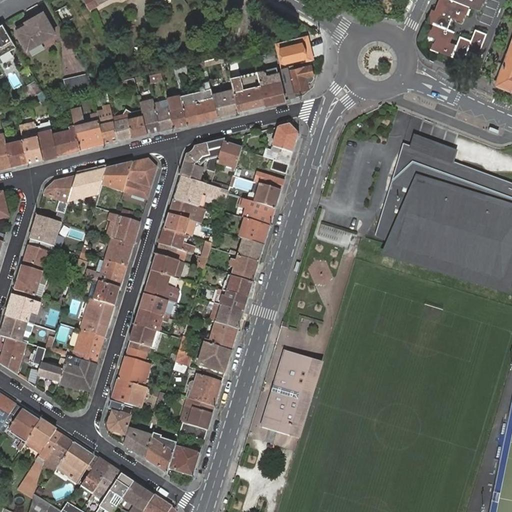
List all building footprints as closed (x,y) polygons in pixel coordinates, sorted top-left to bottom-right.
[(440,0),(436,11),(432,9),(427,21),(434,24),(432,28),(430,35),(436,37),(434,42),(432,49),(439,51),(443,53),(464,61),(468,50),(479,54),(487,34),(475,29),(474,33),(472,36),(471,40),(460,36),(458,40),(457,43),(457,45),(453,43),(450,42),(454,31),(448,28),(450,23),(452,17),(455,19),(462,21),(465,14),(468,5),(454,0),(440,0)] [(454,0),(468,5),(472,6),(475,8),(479,9),(481,10),(483,3),(484,0),(454,0)] [(56,11),(62,24),(73,18),(67,5),(56,11)] [(28,24),(17,31),(28,49),(56,33),(44,12),(26,22),(28,24)] [(264,26),(267,39),(280,36),(277,23),(264,26)] [(0,55),(16,46),(3,24),(0,25),(0,55)] [(302,44),(301,37),(275,43),(281,67),(286,66),(287,66),(286,61),(302,57),(305,56),(302,44)] [(511,42),(504,65),(499,62),(496,71),(494,70),(492,74),(500,77),(497,85),(511,90),(511,42)] [(205,60),(205,61),(206,65),(227,60),(226,55),(220,57),(211,59),(205,60)] [(205,61),(205,60),(201,62),(203,72),(204,78),(202,78),(203,82),(202,82),(204,90),(194,92),(200,121),(218,116),(213,94),(212,88),(210,80),(207,71),(206,65),(205,61)] [(188,72),(187,65),(175,68),(181,95),(182,97),(184,106),(188,124),(200,121),(194,92),(184,94),(179,74),(188,72)] [(286,66),(281,67),(289,99),(296,97),(295,92),(309,89),(308,82),(312,81),(314,78),(313,75),(314,75),(311,65),(287,71),(286,66)] [(277,68),(258,73),(260,82),(261,85),(261,86),(266,105),(285,100),(281,82),(277,68)] [(161,71),(148,74),(150,82),(163,79),(161,71)] [(260,82),(258,73),(232,79),(233,87),(234,90),(239,111),(245,110),(266,105),(261,86),(261,85),(260,82)] [(95,87),(88,74),(64,80),(67,94),(92,88),(95,87)] [(136,84),(134,77),(120,81),(121,88),(136,84)] [(28,86),(34,96),(41,92),(35,82),(28,86)] [(234,90),(213,94),(218,116),(239,111),(234,90)] [(34,96),(37,101),(45,99),(47,99),(43,91),(41,92),(34,96)] [(168,99),(170,109),(175,127),(188,124),(184,106),(182,97),(181,95),(181,94),(167,98),(168,99)] [(140,102),(141,106),(142,109),(143,115),(148,133),(161,130),(155,103),(154,99),(140,102)] [(170,109),(168,99),(155,103),(161,130),(175,127),(170,109)] [(105,143),(119,140),(113,116),(112,111),(111,108),(110,104),(103,106),(104,109),(98,111),(98,113),(98,114),(99,117),(100,120),(100,123),(105,143)] [(76,128),(81,150),(105,143),(100,123),(100,120),(99,117),(98,114),(98,113),(92,115),(94,122),(85,124),(81,108),(71,110),(74,119),(74,123),(76,128)] [(119,140),(133,137),(129,118),(127,113),(126,109),(126,108),(123,114),(113,116),(119,140)] [(133,137),(148,133),(143,115),(142,109),(132,112),(126,108),(127,113),(129,118),(133,137)] [(44,158),(58,155),(53,134),(52,129),(50,121),(41,123),(41,125),(36,126),(36,127),(38,133),(44,158)] [(29,162),(44,158),(38,133),(36,127),(36,126),(35,122),(21,126),(22,131),(22,132),(23,136),(24,139),(29,162)] [(53,134),(58,155),(81,150),(76,128),(74,123),(69,124),(70,130),(63,131),(56,133),(53,134)] [(290,125),(280,127),(274,147),(279,149),(278,153),(272,151),(266,149),(263,157),(275,161),(289,165),(293,153),(299,134),(290,125)] [(4,133),(0,134),(0,168),(12,166),(7,144),(4,133)] [(415,137),(412,147),(452,161),(456,151),(415,137)] [(12,166),(29,162),(24,139),(21,140),(7,144),(12,166)] [(181,177),(200,183),(204,168),(199,167),(199,166),(201,165),(206,160),(211,159),(219,157),(224,143),(225,140),(207,144),(195,148),(195,149),(194,150),(194,151),(193,152),(192,152),(192,153),(191,153),(191,154),(190,154),(189,155),(188,155),(187,155),(181,177)] [(242,149),(224,143),(219,157),(217,164),(233,169),(232,171),(235,172),(235,169),(241,150),(242,149)] [(412,147),(403,144),(375,234),(389,239),(398,241),(396,248),(503,280),(506,271),(509,272),(510,268),(507,267),(511,251),(511,183),(452,161),(412,147)] [(219,157),(211,159),(208,170),(215,172),(217,164),(219,157)] [(149,159),(133,163),(127,182),(124,192),(125,192),(148,200),(151,189),(157,168),(149,159)] [(287,173),(289,165),(275,161),(273,168),(287,173)] [(120,166),(107,169),(102,185),(99,194),(95,208),(103,210),(107,195),(106,195),(108,187),(124,192),(127,182),(133,163),(120,166)] [(76,177),(68,202),(99,194),(102,185),(107,169),(76,177)] [(256,179),(255,183),(261,185),(264,186),(281,191),(284,182),(258,173),(256,179)] [(57,222),(59,223),(61,223),(64,214),(68,203),(68,202),(76,177),(55,182),(46,190),(44,196),(59,201),(56,212),(58,212),(55,222),(57,222)] [(216,188),(210,186),(201,183),(200,183),(181,177),(179,181),(173,200),(193,206),(198,208),(203,194),(219,199),(219,197),(226,199),(227,198),(228,194),(229,191),(221,189),(220,188),(216,187),(216,188)] [(255,203),(276,209),(281,191),(264,186),(261,185),(260,186),(257,185),(256,186),(254,192),(254,194),(258,195),(255,203)] [(242,206),(239,217),(244,219),(246,219),(270,227),(276,209),(255,203),(250,201),(242,199),(240,206),(242,206)] [(193,206),(173,200),(169,214),(189,221),(193,222),(197,223),(200,224),(202,225),(206,211),(205,210),(198,208),(193,206)] [(121,209),(119,215),(132,219),(133,213),(121,209)] [(189,221),(169,214),(164,229),(184,235),(188,236),(193,238),(197,223),(193,222),(189,221)] [(111,224),(107,237),(109,238),(113,239),(134,245),(140,224),(111,215),(110,220),(112,221),(112,223),(111,224)] [(30,240),(54,248),(57,240),(54,239),(57,230),(59,223),(57,222),(55,222),(51,220),(38,216),(35,223),(30,240)] [(246,219),(240,239),(244,240),(264,246),(270,227),(246,219)] [(349,248),(353,234),(319,223),(314,238),(349,248)] [(184,235),(164,229),(160,244),(176,249),(187,253),(192,254),(194,247),(185,245),(181,243),(182,239),(187,240),(188,236),(184,235)] [(111,247),(107,260),(127,267),(134,245),(113,239),(109,238),(108,241),(112,243),(111,247)] [(398,241),(389,239),(382,255),(511,294),(511,290),(511,251),(507,267),(510,268),(509,272),(506,271),(503,280),(396,248),(398,241)] [(53,253),(54,248),(30,240),(29,246),(22,266),(43,273),(46,274),(49,264),(53,253)] [(231,251),(230,254),(238,257),(259,263),(264,246),(244,240),(240,253),(231,251)] [(211,248),(212,244),(207,242),(202,257),(208,259),(211,248)] [(176,249),(160,244),(156,255),(173,260),(176,249)] [(84,245),(81,253),(88,255),(91,248),(84,245)] [(187,253),(176,249),(173,260),(179,262),(183,263),(184,263),(187,253)] [(81,253),(80,256),(79,260),(75,273),(74,274),(79,276),(82,277),(86,263),(88,255),(81,253)] [(173,260),(156,255),(152,271),(170,277),(174,278),(178,279),(183,263),(179,262),(173,260)] [(208,259),(202,257),(201,257),(198,267),(204,269),(205,267),(208,259)] [(235,269),(233,275),(254,281),(259,263),(238,257),(237,263),(232,261),(230,267),(235,269)] [(100,282),(120,289),(127,267),(107,260),(106,263),(100,261),(96,273),(89,271),(87,278),(95,280),(96,281),(100,282)] [(43,273),(22,266),(15,290),(36,297),(43,273)] [(169,302),(176,304),(179,294),(178,290),(177,290),(175,289),(177,282),(180,282),(180,280),(178,279),(174,278),(170,277),(152,271),(149,279),(147,286),(144,294),(168,302),(169,302)] [(46,274),(43,273),(36,297),(41,298),(48,275),(46,274)] [(74,274),(72,282),(70,288),(69,292),(74,294),(79,276),(74,274)] [(228,293),(248,299),(253,283),(232,277),(228,276),(226,283),(230,284),(228,293)] [(94,300),(95,301),(115,307),(120,289),(100,282),(96,281),(95,280),(94,284),(93,284),(99,285),(94,300)] [(93,287),(89,299),(91,299),(94,300),(99,285),(93,284),(93,287)] [(69,292),(70,288),(64,286),(61,298),(67,300),(69,292)] [(42,299),(36,297),(15,290),(13,297),(7,317),(28,323),(31,313),(37,315),(40,306),(42,299)] [(222,306),(244,313),(248,299),(228,293),(224,292),(223,292),(220,290),(218,296),(215,304),(216,304),(220,306),(222,306)] [(166,307),(168,302),(144,294),(142,302),(140,310),(163,317),(169,319),(170,315),(164,313),(166,307)] [(83,327),(87,329),(89,321),(95,303),(95,301),(94,300),(91,299),(90,302),(85,320),(83,327)] [(82,327),(81,330),(86,332),(105,338),(115,307),(95,301),(95,303),(89,321),(87,329),(83,327),(82,327)] [(215,304),(210,302),(209,307),(214,308),(210,321),(216,323),(217,323),(238,330),(244,313),(222,306),(220,306),(216,304),(215,304)] [(168,324),(169,319),(163,317),(140,310),(137,318),(135,325),(155,331),(158,333),(160,328),(162,322),(168,324)] [(28,323),(7,317),(1,336),(8,338),(22,343),(25,335),(31,337),(35,326),(34,325),(32,325),(28,323)] [(206,340),(205,343),(205,344),(232,352),(238,330),(217,323),(216,323),(210,341),(206,340)] [(155,331),(135,325),(130,342),(128,348),(147,353),(148,354),(150,348),(154,350),(156,342),(152,341),(155,331)] [(75,359),(83,361),(84,361),(97,365),(105,338),(86,332),(81,330),(75,351),(70,350),(68,357),(75,359)] [(50,337),(46,350),(51,351),(52,348),(55,339),(50,337)] [(188,338),(183,337),(182,340),(179,351),(184,352),(188,338)] [(17,375),(26,344),(22,343),(8,338),(4,352),(6,353),(2,366),(17,375)] [(18,376),(28,344),(26,344),(17,375),(18,376)] [(199,365),(225,373),(232,352),(205,344),(199,365)] [(42,364),(46,350),(40,348),(38,347),(34,364),(41,366),(42,364)] [(147,353),(128,348),(125,357),(118,380),(139,386),(143,388),(144,385),(140,383),(145,366),(150,368),(151,365),(146,363),(144,363),(147,353)] [(297,434),(318,365),(312,364),(313,359),(284,350),(261,427),(290,436),(291,432),(297,434)] [(184,352),(179,351),(177,356),(177,357),(176,362),(175,363),(187,367),(189,368),(192,361),(182,358),(184,352)] [(68,357),(67,361),(65,365),(64,371),(60,383),(79,388),(89,391),(97,365),(84,361),(83,361),(81,370),(72,368),(75,359),(68,357)] [(58,369),(42,364),(41,366),(38,376),(48,379),(51,380),(60,383),(64,371),(65,365),(67,361),(62,360),(58,369)] [(187,367),(175,363),(173,369),(185,373),(187,367)] [(322,366),(318,365),(297,434),(301,435),(322,366)] [(144,385),(150,368),(145,366),(140,383),(144,385)] [(189,397),(189,399),(195,401),(215,407),(222,384),(197,376),(195,383),(193,382),(190,384),(188,388),(190,391),(191,392),(190,394),(189,397)] [(139,386),(118,380),(112,400),(138,408),(141,409),(147,388),(144,388),(143,388),(139,386)] [(0,432),(4,435),(12,422),(22,408),(17,405),(0,394),(0,432)] [(188,425),(195,401),(189,399),(187,399),(180,422),(183,423),(188,425)] [(195,401),(188,425),(208,431),(215,407),(195,401)] [(123,412),(124,405),(112,402),(109,410),(119,413),(123,412)] [(17,449),(21,451),(30,437),(41,421),(23,409),(10,429),(18,435),(24,438),(17,449)] [(127,436),(129,429),(127,429),(130,418),(123,415),(123,416),(117,414),(117,415),(113,414),(111,421),(110,421),(108,426),(110,431),(114,432),(113,434),(120,436),(121,435),(125,436),(125,435),(127,436)] [(56,431),(41,421),(30,437),(21,451),(25,454),(30,446),(34,440),(46,447),(41,453),(36,461),(43,466),(43,465),(44,461),(62,435),(56,431)] [(188,425),(183,423),(180,433),(204,441),(208,431),(188,425)] [(153,437),(129,429),(127,436),(124,446),(146,460),(152,440),(153,437)] [(157,435),(154,434),(153,437),(152,440),(146,460),(167,474),(169,469),(173,454),(176,447),(176,444),(177,443),(161,439),(162,436),(157,435)] [(75,443),(62,435),(44,461),(57,469),(58,467),(62,462),(75,443)] [(34,440),(30,446),(41,453),(46,447),(34,440)] [(69,478),(77,483),(87,469),(91,472),(99,459),(94,456),(75,443),(62,462),(58,467),(71,476),(69,478)] [(176,472),(193,477),(200,455),(182,450),(178,448),(176,447),(173,454),(169,469),(176,472)] [(90,489),(94,492),(96,488),(111,467),(99,459),(91,472),(85,481),(92,486),(90,489)] [(43,466),(36,461),(19,488),(33,498),(34,496),(34,495),(37,485),(43,466)] [(44,461),(43,465),(54,473),(55,472),(57,469),(44,461)] [(90,499),(93,501),(96,496),(104,501),(107,496),(122,474),(111,467),(96,488),(94,492),(90,499)] [(67,503),(63,510),(65,511),(66,511),(115,511),(118,507),(134,483),(122,474),(107,496),(104,501),(99,508),(96,511),(83,511),(81,511),(70,504),(67,503)] [(143,511),(154,496),(134,483),(124,499),(135,507),(131,511),(143,511)] [(34,496),(29,511),(46,511),(51,505),(34,495),(34,496)] [(171,507),(154,496),(143,511),(176,511),(176,510),(171,507)]
